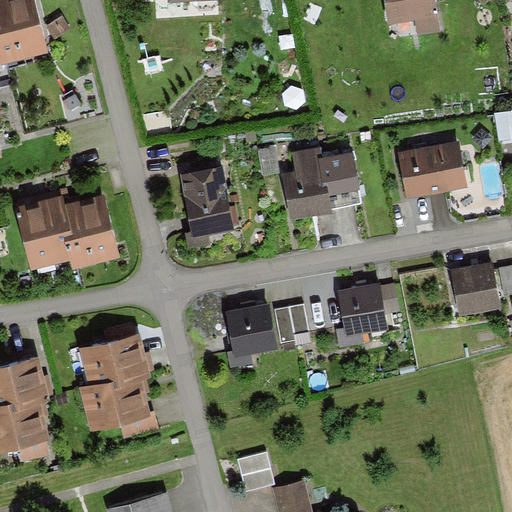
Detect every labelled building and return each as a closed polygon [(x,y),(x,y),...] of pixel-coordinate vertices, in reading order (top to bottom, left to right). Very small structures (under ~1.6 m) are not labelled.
[(0,0),(0,57),(1,58),(3,65),(48,53),(33,0),(0,0)] [(416,23),(418,37),(440,33),(435,0),(386,0),(390,27),(416,23)] [(511,112),(496,115),(500,143),(511,141),(511,112)] [(421,151),(397,155),(405,201),(407,201),(411,226),(434,222),(430,197),(468,190),(460,144),(421,151)] [(275,149),(259,152),(264,175),(280,172),(275,149)] [(333,210),(361,206),(353,155),(325,160),(324,149),(295,153),(298,174),(284,176),(291,220),(334,214),(333,210)] [(222,170),(181,177),(191,230),(184,232),(188,249),(208,246),(206,237),(233,232),(222,170)] [(47,204),(16,212),(31,273),(72,262),(73,269),(119,258),(103,197),(76,204),(66,207),(64,200),(47,204)] [(477,268),(452,272),(459,317),(501,310),(498,295),(494,269),(493,265),(477,268)] [(511,265),(494,269),(498,295),(511,293),(511,265)] [(386,313),(402,311),(397,283),(383,285),(382,282),(343,289),(350,328),(339,330),(342,346),(365,342),(364,333),(389,328),(386,313)] [(253,307),(228,311),(232,331),(229,332),(233,350),(228,351),(231,368),(259,362),(257,353),(282,348),(281,343),(274,310),(273,303),(253,307)] [(306,304),(274,310),(281,343),(299,339),(298,333),(311,331),(306,304)] [(92,420),(119,414),(152,406),(147,387),(146,381),(143,367),(147,367),(151,366),(149,355),(147,348),(141,323),(81,336),(90,373),(81,375),(92,420)] [(0,437),(17,433),(23,458),(50,452),(45,430),(50,429),(46,411),(41,391),(45,390),(50,389),(45,370),(39,346),(0,355),(0,437)] [(152,347),(147,348),(149,355),(151,366),(156,365),(152,347)] [(49,369),(45,370),(50,389),(53,388),(49,369)] [(45,390),(41,391),(46,411),(50,410),(45,390)] [(155,405),(152,406),(119,414),(124,435),(160,427),(155,405)] [(305,475),(274,483),(282,511),(299,511),(314,508),(305,475)] [(174,511),(169,489),(110,505),(111,511),(174,511)]
